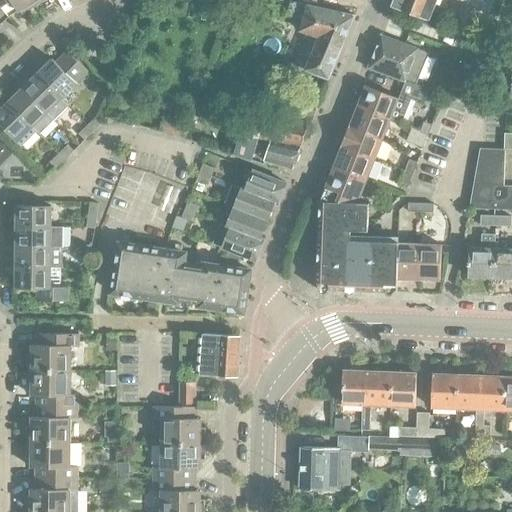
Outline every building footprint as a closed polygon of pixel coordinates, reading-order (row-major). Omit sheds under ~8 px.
[(0,0),(0,3),(10,16),(26,6),(29,10),(39,4),(36,0),(0,0)] [(355,14),(291,0),(287,13),(304,18),(300,30),(309,33),(296,64),(306,68),(306,69),(323,75),(330,78),(355,14)] [(435,4),(436,0),(394,0),(393,4),(419,14),(417,19),(437,27),(444,7),(435,4)] [(459,0),(490,13),(496,0),(459,0)] [(0,25),(10,16),(0,3),(0,25)] [(457,52),(488,65),(497,40),(467,28),(457,52)] [(369,67),(405,81),(416,85),(416,84),(425,61),(415,57),(418,48),(381,34),(369,67)] [(38,73),(62,98),(77,83),(88,71),(68,50),(56,62),(53,58),(38,73)] [(470,60),(466,71),(480,76),(484,65),(470,60)] [(23,87),(48,112),(62,98),(38,73),(23,87)] [(433,79),(429,89),(444,93),(447,84),(433,79)] [(416,85),(405,81),(399,98),(366,85),(358,106),(391,119),(402,123),(412,97),(423,102),(429,87),(416,84),(416,85)] [(33,126),(48,112),(23,87),(9,101),(33,126)] [(37,131),(33,126),(9,101),(0,109),(0,122),(22,145),(37,131)] [(350,125),(383,138),(391,119),(358,106),(351,124),(350,124),(350,125)] [(271,139),(292,143),(293,143),(294,143),(294,144),(298,145),(298,144),(300,144),(302,145),(308,124),(263,116),(248,112),(241,134),(258,137),(271,139)] [(163,115),(159,131),(181,137),(186,120),(163,115)] [(97,116),(88,125),(94,131),(103,122),(97,116)] [(424,121),(420,130),(429,134),(432,124),(424,121)] [(94,131),(88,125),(79,134),(85,140),(94,131)] [(189,125),(185,137),(196,141),(200,129),(189,125)] [(342,145),(375,159),(383,138),(350,125),(342,145)] [(429,134),(420,130),(420,133),(411,129),(407,141),(423,148),(429,134)] [(252,159),(258,137),(241,134),(235,153),(252,159)] [(294,168),(302,145),(300,144),(298,144),(298,145),(294,144),(294,143),(293,143),(292,143),(271,139),(264,159),(294,168)] [(58,153),(65,159),(74,151),(68,145),(58,153)] [(342,148),(335,166),(367,179),(375,159),(342,145),(341,146),(342,148)] [(504,149),(480,148),(477,161),(504,162),(504,149)] [(56,168),(65,159),(58,153),(49,162),(56,168)] [(405,170),(413,174),(417,162),(409,159),(405,170)] [(475,175),(503,175),(504,162),(477,161),(475,175)] [(200,172),(212,176),(215,168),(203,164),(200,172)] [(357,204),(358,203),(367,179),(335,166),(321,202),(357,204)] [(242,187),(279,202),(287,182),(254,169),(246,188),(242,186),(242,187)] [(407,188),(413,174),(405,170),(399,184),(407,188)] [(208,184),(212,176),(200,172),(197,180),(208,184)] [(469,207),(511,209),(511,185),(503,185),(503,175),(475,175),(469,207)] [(234,206),(268,220),(275,202),(279,203),(279,202),(242,187),(234,206)] [(90,201),(89,214),(97,215),(99,203),(90,201)] [(188,202),(185,209),(197,214),(200,206),(188,202)] [(396,292),(396,279),(396,243),(396,242),(351,240),(351,231),(368,231),(369,204),(358,203),(357,204),(321,202),(319,202),(316,289),(396,292)] [(408,211),(421,212),(421,203),(408,202),(408,211)] [(421,203),(421,212),(433,212),(434,203),(421,203)] [(17,226),(51,226),(52,205),(17,205),(17,226)] [(263,240),(264,238),(261,237),(268,220),(234,206),(227,225),(263,240)] [(197,214),(185,209),(181,218),(193,222),(197,214)] [(97,215),(89,214),(87,226),(95,228),(97,215)] [(496,226),(496,215),(480,215),(480,225),(496,226)] [(511,216),(496,215),(496,226),(511,226),(511,216)] [(265,239),(264,238),(263,240),(227,225),(227,226),(220,224),(212,243),(223,247),(256,260),(265,239)] [(63,247),(63,246),(63,226),(51,226),(17,226),(16,246),(63,247)] [(468,276),(493,277),(494,248),(495,248),(496,234),(482,234),(481,247),(470,247),(468,276)] [(185,252),(174,251),(119,242),(112,292),(178,302),(178,299),(200,302),(199,305),(244,312),(250,270),(206,263),(205,266),(184,262),(185,252)] [(396,279),(419,279),(420,244),(396,243),(396,279)] [(442,245),(420,244),(419,279),(440,280),(442,245)] [(51,267),(51,268),(63,268),(63,247),(16,246),(16,266),(51,267)] [(221,247),(218,254),(225,256),(227,250),(221,247)] [(511,248),(495,248),(494,248),(493,277),(511,277),(511,248)] [(230,250),(226,260),(237,264),(240,254),(230,250)] [(51,288),(51,286),(51,268),(51,267),(16,266),(16,288),(38,288),(51,288)] [(87,270),(85,283),(94,284),(96,271),(87,270)] [(94,284),(85,283),(83,295),(92,296),(94,284)] [(70,287),(51,286),(51,288),(38,288),(38,300),(69,300),(70,287)] [(27,353),(27,369),(71,370),(71,346),(79,346),(79,333),(37,333),(37,344),(32,344),(32,353),(27,353)] [(241,335),(203,333),(200,374),(238,376),(241,335)] [(118,336),(107,336),(107,351),(118,351),(118,336)] [(37,395),(37,405),(79,406),(79,394),(71,394),(71,370),(27,369),(27,385),(32,385),(32,394),(37,395)] [(371,422),(372,405),(367,405),(368,371),(344,370),(343,404),(363,405),(362,422),(371,422)] [(106,371),(106,385),(116,384),(116,371),(106,371)] [(391,406),(393,372),(368,371),(367,405),(372,405),(391,406)] [(393,372),(391,406),(416,407),(417,372),(393,372)] [(458,374),(433,373),(431,408),(457,409),(458,374)] [(484,410),(482,409),(483,375),(458,374),(457,409),(476,409),(475,425),(483,426),(484,410)] [(505,410),(507,376),(483,375),(482,409),(484,410),(505,410)] [(181,402),(194,402),(194,383),(181,383),(181,402)] [(27,441),(71,442),(71,418),(79,418),(79,406),(37,405),(36,416),(32,416),(32,425),(27,425),(27,441)] [(162,418),(162,442),(206,443),(206,427),(201,427),(202,418),(197,418),(197,406),(155,406),(155,418),(162,418)] [(445,438),(445,429),(429,428),(430,413),(417,412),(416,428),(416,437),(445,438)] [(362,422),(361,430),(380,431),(381,423),(371,422),(362,422)] [(491,426),(483,426),(475,425),(475,434),(491,435),(491,426)] [(399,427),(399,436),(416,437),(416,428),(399,427)] [(401,451),(401,437),(390,437),(369,436),(368,450),(401,451)] [(401,451),(401,455),(441,457),(442,439),(401,437),(401,451)] [(36,477),(78,478),(78,466),(71,466),(71,442),(27,441),(27,457),(31,457),(31,467),(36,467),(36,477)] [(206,459),(206,443),(162,442),(162,466),(154,466),(154,478),(196,479),(196,468),(201,468),(201,459),(206,459)] [(485,444),(484,454),(500,454),(500,445),(485,444)] [(301,448),(300,489),(339,491),(340,449),(301,448)] [(117,477),(127,477),(128,466),(118,465),(117,477)] [(78,478),(36,477),(36,488),(31,488),(31,497),(26,497),(26,511),(70,511),(70,490),(78,490),(78,478)] [(162,491),(161,511),(205,511),(206,499),(201,499),(201,490),(196,490),(196,479),(154,478),(154,491),(162,491)]
